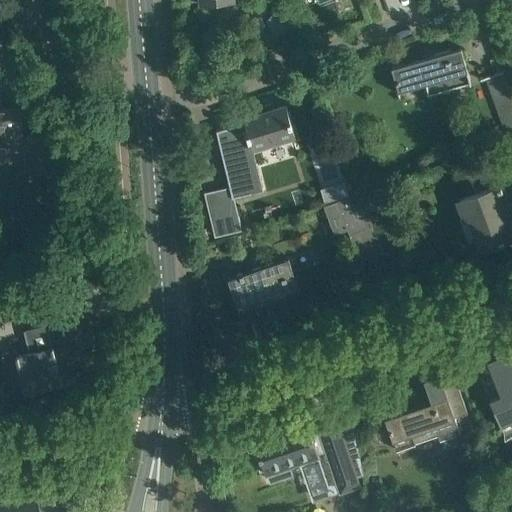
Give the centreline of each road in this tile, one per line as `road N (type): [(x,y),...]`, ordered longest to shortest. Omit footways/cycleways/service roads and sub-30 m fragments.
road 1 (residential): [(164,411),(511,292)]
road 2 (residential): [(147,100),(206,94),(460,0)]
road 3 (tertiary): [(164,411),(167,300),(147,100)]
road 4 (residential): [(0,447),(164,411)]
road 5 (residential): [(0,75),(145,65)]
